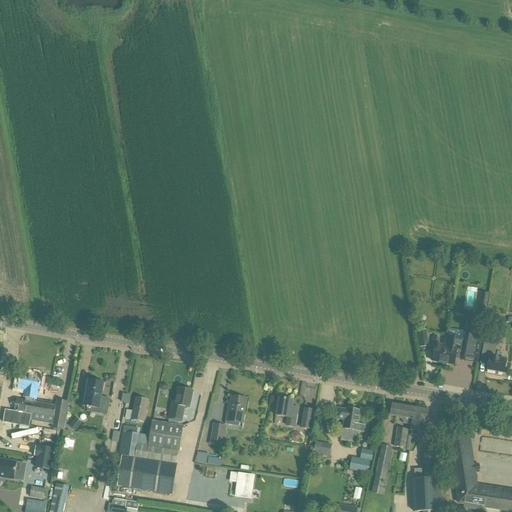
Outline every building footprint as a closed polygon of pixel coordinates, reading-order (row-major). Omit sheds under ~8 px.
[(76,278),(78,293),(84,292),(82,277),(76,278)] [(468,305),(471,291),(464,290),(461,304),(468,305)] [(494,295),(492,311),(504,313),(506,297),(494,295)] [(487,314),(485,330),(493,331),(495,315),(487,314)] [(465,330),(463,339),(447,337),(446,348),(443,364),(455,366),(456,356),(460,356),(460,359),(475,361),(480,333),(465,330)] [(426,332),(418,333),(420,349),(428,348),(426,332)] [(432,362),(443,364),(446,348),(438,347),(440,340),(434,339),(432,349),(435,349),(432,362)] [(504,374),(507,361),(495,358),(497,346),(485,344),(483,354),(490,355),(487,371),(504,374)] [(464,371),(461,385),(467,386),(470,372),(464,371)] [(16,399),(14,411),(33,415),(32,421),(54,424),(57,407),(35,403),(34,403),(36,393),(39,393),(42,376),(34,374),(34,377),(20,374),(17,389),(26,391),(24,401),(16,399)] [(83,395),(82,403),(85,403),(84,407),(88,408),(87,412),(105,415),(105,411),(108,411),(110,400),(102,399),(104,384),(89,382),(87,392),(84,391),(83,395)] [(173,396),(169,417),(181,420),(184,407),(189,408),(192,392),(178,390),(177,397),(173,396)] [(225,420),(225,422),(238,424),(241,425),(241,423),(245,399),(230,397),(228,411),(227,411),(225,420)] [(133,411),(131,420),(145,422),(149,400),(135,398),(133,411)] [(279,399),(276,417),(288,419),(287,426),(295,427),(298,408),(292,407),(294,401),(279,399)] [(420,416),(415,416),(416,409),(393,406),(392,417),(404,419),(403,424),(412,426),(411,432),(416,432),(418,423),(419,423),(420,416)] [(417,407),(417,409),(416,409),(415,416),(420,416),(419,423),(418,423),(416,432),(411,432),(411,435),(418,436),(419,433),(425,434),(427,420),(426,420),(428,411),(424,411),(424,409),(417,407)] [(305,409),(302,428),(311,429),(314,411),(305,409)] [(338,409),(336,419),(345,421),(341,441),(355,443),(357,432),(364,433),(365,426),(358,425),(361,411),(347,409),(347,410),(338,409)] [(31,415),(6,411),(4,423),(29,427),(31,415)] [(75,418),(69,426),(75,432),(82,424),(75,418)] [(121,456),(116,487),(172,496),(177,466),(174,466),(176,452),(179,453),(183,426),(151,421),(149,437),(123,433),(119,456),(121,456)] [(213,424),(210,443),(222,445),(225,426),(213,424)] [(397,428),(394,447),(406,449),(409,430),(397,428)] [(468,435),(448,439),(459,505),(464,506),(464,510),(478,511),(485,511),(486,509),(505,511),(511,511),(511,491),(477,487),(475,472),(479,471),(478,465),(474,466),(468,435)] [(506,452),(509,441),(485,437),(482,449),(485,450),(484,455),(489,456),(491,446),(500,448),(499,451),(506,452)] [(310,447),(309,453),(329,457),(331,446),(316,443),(315,447),(310,447)] [(57,449),(43,446),(39,466),(53,469),(57,449)] [(373,487),(382,489),(383,489),(392,448),(382,446),(373,487)] [(418,486),(415,486),(416,511),(427,511),(444,511),(442,479),(440,479),(438,453),(423,454),(424,470),(416,471),(418,486)] [(352,458),(349,471),(368,474),(371,461),(352,458)] [(0,460),(0,477),(22,481),(23,472),(15,471),(16,463),(0,460)] [(239,475),(233,474),(231,482),(237,483),(237,489),(235,497),(243,498),(251,499),(254,476),(239,474),(239,475)] [(56,486),(50,511),(63,511),(69,488),(56,486)] [(373,487),(371,494),(380,496),(382,489),(373,487)] [(44,511),(45,508),(46,508),(47,504),(27,500),(24,511),(44,511)] [(113,501),(110,511),(124,511),(126,503),(113,501)] [(301,502),(300,511),(312,511),(313,508),(307,507),(307,503),(301,502)]
